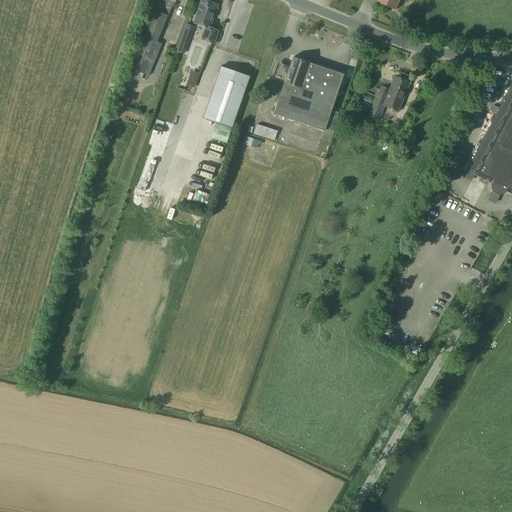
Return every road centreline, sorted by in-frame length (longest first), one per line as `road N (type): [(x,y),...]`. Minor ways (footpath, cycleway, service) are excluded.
road 1 (tertiary): [(352,511),(511,236)]
road 2 (tertiary): [(511,58),(404,43),(295,0)]
